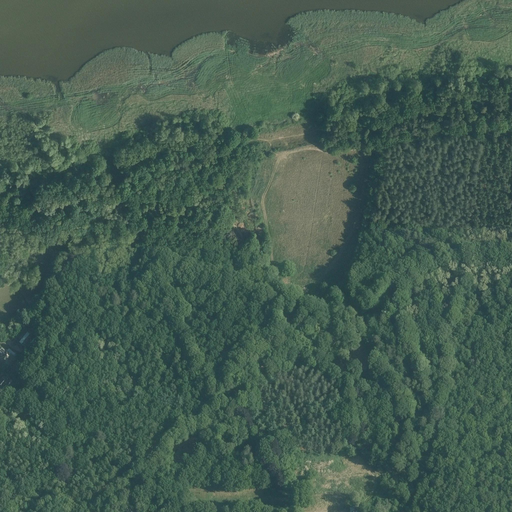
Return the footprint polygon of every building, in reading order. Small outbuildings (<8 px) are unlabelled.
[(32,333),(27,340),(31,343),(36,337),(37,333),(34,331),(32,333)] [(8,352),(3,348),(0,352),(0,354),(1,356),(0,357),(2,358),(1,359),(10,366),(17,358),(8,351),(8,352)] [(9,382),(10,380),(6,377),(5,379),(3,378),(1,382),(2,383),(0,385),(4,388),(6,386),(10,382),(9,382)] [(323,488),(315,488),(315,510),(345,510),(344,488),(334,488),(334,493),(323,493),(323,488)] [(364,491),(354,491),(354,504),(364,504),(364,491)]
